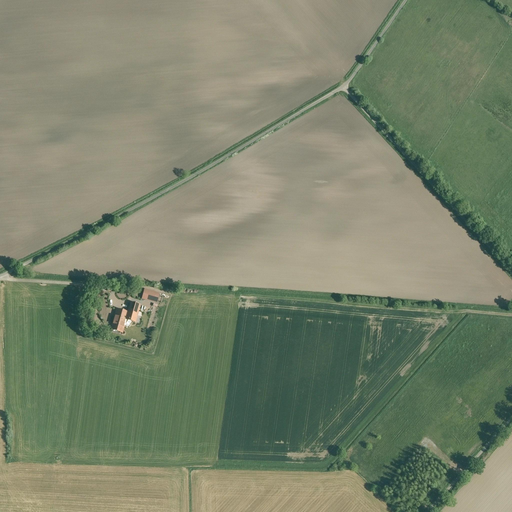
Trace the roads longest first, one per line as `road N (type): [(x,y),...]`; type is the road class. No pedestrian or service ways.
road 1 (unclassified): [(0,277),(344,87)]
road 2 (unclassified): [(511,272),(344,87)]
road 3 (unclassified): [(511,416),(428,511)]
